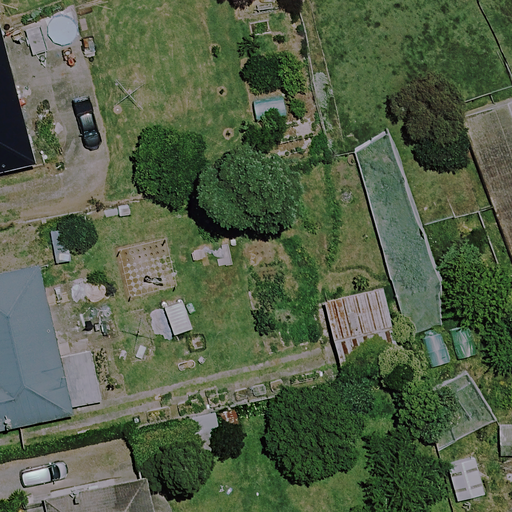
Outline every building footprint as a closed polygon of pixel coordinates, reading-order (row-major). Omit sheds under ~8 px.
[(0,173),(30,166),(0,34),(0,173)] [(511,99),(459,118),(511,269),(511,99)] [(444,277),(392,138),(378,132),(349,151),(404,335),(439,325),(443,278),(444,277)] [(74,407),(102,401),(91,351),(63,357),(44,266),(0,275),(0,429),(75,414),(74,407)] [(400,363),(384,290),(324,303),(340,376),(400,363)] [(494,425),(470,372),(411,398),(435,452),(494,425)] [(225,438),(236,437),(233,413),(187,418),(192,455),(227,450),(225,438)] [(93,451),(42,459),(47,485),(98,477),(93,451)] [(482,493),(473,459),(444,466),(453,501),(482,493)] [(147,511),(141,481),(45,500),(47,511),(164,511),(161,511),(147,511)]
